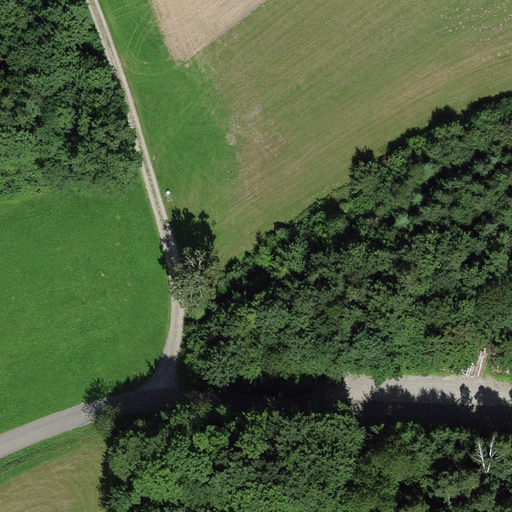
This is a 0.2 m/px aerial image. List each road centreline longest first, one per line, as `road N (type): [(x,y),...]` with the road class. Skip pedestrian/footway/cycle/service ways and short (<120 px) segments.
road 1 (unclassified): [(0,450),(86,415),(164,400),(511,419)]
road 2 (track): [(91,0),(170,236),(180,297),(164,400)]
